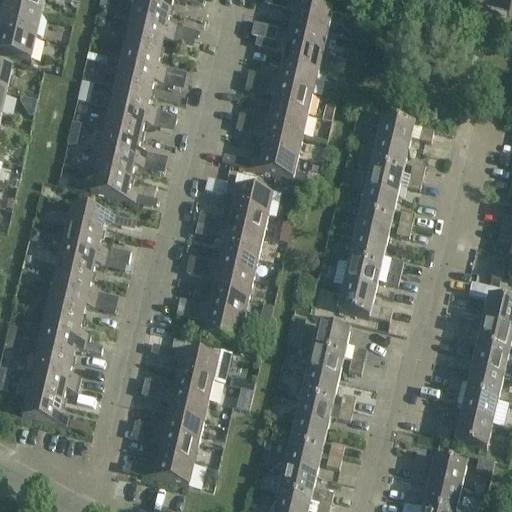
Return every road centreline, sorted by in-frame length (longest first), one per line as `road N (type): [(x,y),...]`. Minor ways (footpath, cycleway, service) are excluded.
road 1 (residential): [(93,511),(148,272),(168,252),(225,26)]
road 2 (residential): [(363,511),(387,404),(410,386),(479,132)]
